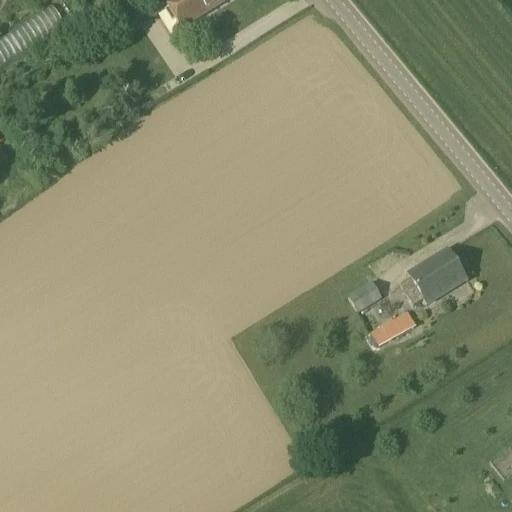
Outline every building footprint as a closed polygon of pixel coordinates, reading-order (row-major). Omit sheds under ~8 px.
[(168,0),(164,3),(162,0),(148,0),(127,13),(123,8),(104,21),(117,42),(137,31),(169,14),(181,33),(233,0),(168,0)] [(0,164),(11,157),(0,139),(0,164)] [(408,278),(410,281),(399,288),(413,310),(423,303),(426,308),(466,283),(448,253),(408,278)] [(357,317),(381,301),(371,284),(346,300),(357,317)] [(381,348),(415,330),(407,315),(373,333),(381,348)]
